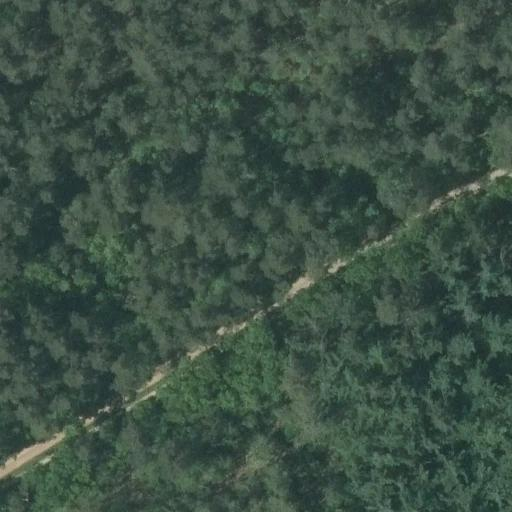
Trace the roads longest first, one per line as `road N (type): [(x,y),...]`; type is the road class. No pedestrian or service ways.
road 1 (track): [(511,153),(0,459)]
road 2 (track): [(99,0),(236,161),(285,250),(287,299)]
